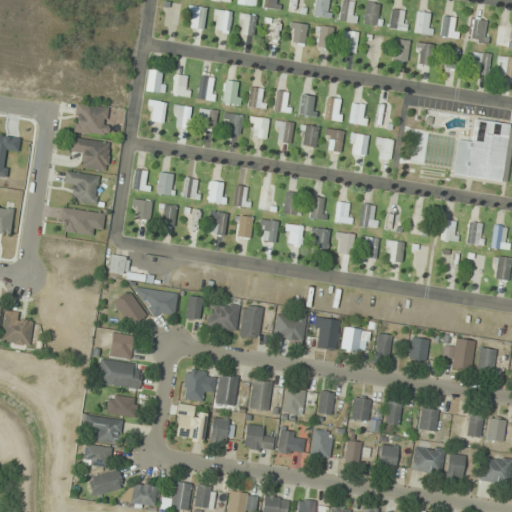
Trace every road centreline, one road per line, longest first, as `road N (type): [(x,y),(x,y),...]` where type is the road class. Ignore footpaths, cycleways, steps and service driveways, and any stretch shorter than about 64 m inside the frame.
road 1 (residential): [(511,306),(116,237)]
road 2 (residential): [(511,205),(127,143)]
road 3 (residential): [(511,105),(142,43)]
road 4 (residential): [(511,510),(161,459)]
road 5 (residential): [(175,351),(511,403)]
road 6 (residential): [(149,0),(116,237)]
road 7 (residential): [(49,110),(23,273)]
